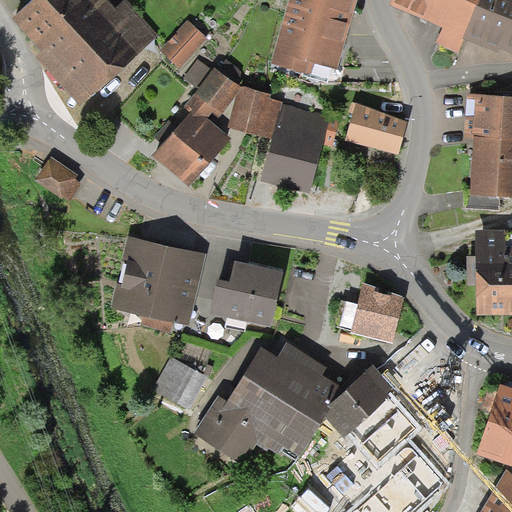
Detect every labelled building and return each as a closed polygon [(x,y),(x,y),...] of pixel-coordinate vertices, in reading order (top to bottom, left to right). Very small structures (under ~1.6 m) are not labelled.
[(120,0),(109,9),(101,0),(30,0),(7,20),(79,105),(160,37),(129,0),(120,0)] [(289,0),(271,66),(309,77),(312,66),(337,73),(357,0),(289,0)] [(390,0),(388,7),(441,30),(434,45),(458,56),(466,39),(481,0),(390,0)] [(511,0),(481,0),(466,39),(511,57),(511,0)] [(205,40),(186,22),(157,53),(177,71),(205,40)] [(217,118),(242,88),(213,68),(183,107),(189,112),(153,158),(191,188),(229,138),(205,120),(210,113),(217,118)] [(242,88),(227,129),(261,137),(263,127),(272,129),(259,184),(310,196),(330,117),(280,105),(267,101),(268,96),(242,88)] [(511,97),(467,96),(465,138),(474,139),(471,191),(467,191),(466,208),(500,210),(501,198),(511,198),(511,97)] [(410,124),(357,107),(345,142),(398,160),(410,124)] [(80,183),(48,159),(32,180),(64,204),(80,183)] [(511,229),(475,230),(475,316),(511,316),(511,229)] [(202,258),(121,240),(106,310),(187,328),(202,258)] [(231,285),(219,282),(210,316),(271,331),(285,275),(236,263),(231,285)] [(406,298),(365,286),(359,308),(343,303),(337,325),(353,330),(352,334),(392,346),(406,298)] [(256,444),(270,451),(322,377),(327,369),(286,344),(278,359),(261,351),(227,404),(219,398),(195,433),(243,463),(256,444)] [(208,376),(173,358),(156,390),(190,408),(208,376)] [(374,366),(329,409),(331,411),(322,428),(343,454),(321,474),(341,495),(357,480),(363,486),(346,501),(354,511),(420,511),(446,486),(452,473),(427,446),(419,454),(411,446),(439,418),(416,390),(408,397),(398,384),(392,388),(374,366)] [(331,411),(329,409),(336,386),(322,377),(270,451),(279,457),(285,449),(300,458),(322,428),(331,411)] [(511,388),(504,386),(479,456),(511,467),(511,388)] [(511,511),(511,476),(507,473),(482,511),(511,511)]
